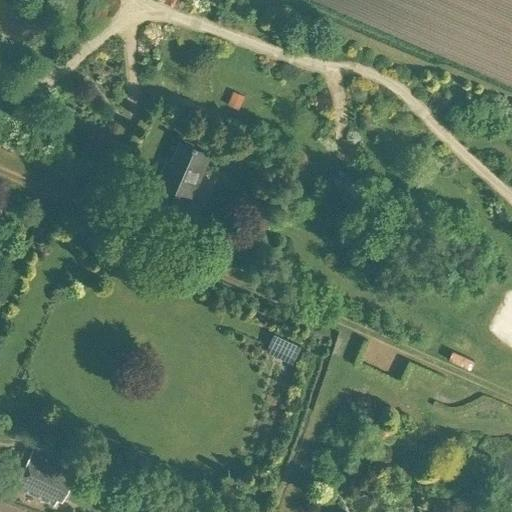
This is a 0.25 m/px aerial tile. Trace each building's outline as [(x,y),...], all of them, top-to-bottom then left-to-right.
[(233,91),(228,104),(239,109),(244,96),(233,91)] [(159,183),(178,191),(175,199),(173,198),(165,219),(191,228),(198,207),(189,204),(210,153),(181,141),(170,168),(166,166),(159,183)] [(223,255),(234,261),(247,235),(235,229),(223,255)] [(357,361),(407,380),(418,354),(368,334),(357,361)] [(62,499),(75,472),(30,451),(14,486),(52,504),(55,498),(62,499)]
